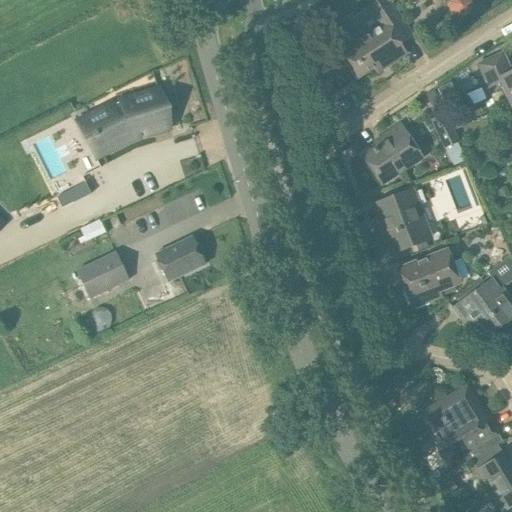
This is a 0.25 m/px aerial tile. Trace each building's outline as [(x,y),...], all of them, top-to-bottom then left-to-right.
[(412,36),(388,0),(379,0),(360,13),(356,15),(368,34),(338,54),(344,64),(356,80),(373,68),(376,73),(389,65),(406,54),(400,44),(412,36)] [(451,0),(450,2),(450,3),(450,4),(449,5),(449,6),(449,7),(450,8),(450,9),(450,10),(451,11),(451,12),(452,13),(453,14),(454,15),(455,16),(456,16),(457,16),(458,17),(459,17),(460,17),(461,17),(462,17),(463,16),(464,16),(465,15),(466,15),(467,14),(468,13),(469,12),(469,11),(470,11),(470,10),(470,9),(471,8),(471,7),(471,6),(471,5),(471,4),(470,3),(470,2),(469,1),(470,0),(451,0)] [(316,39),(310,24),(294,30),(301,46),(316,39)] [(499,83),(509,105),(511,103),(511,72),(503,53),(477,65),(488,88),(499,83)] [(167,120),(158,90),(118,102),(79,122),(91,144),(95,142),(102,154),(133,138),(129,132),(167,120)] [(458,143),(445,114),(431,120),(445,149),(458,143)] [(422,159),(400,125),(383,136),(386,141),(363,157),(382,186),(422,159)] [(65,193),(88,183),(65,128),(41,138),(65,193)] [(465,161),(460,148),(448,153),(453,165),(465,161)] [(470,174),(465,162),(450,168),(454,180),(470,174)] [(419,206),(413,191),(378,204),(387,226),(381,228),(391,254),(425,240),(413,208),(419,206)] [(205,264),(192,237),(172,247),(173,249),(167,251),(166,250),(155,255),(167,282),(205,264)] [(459,283),(447,251),(397,270),(412,308),(431,300),(440,297),(438,291),(459,283)] [(77,272),(90,300),(129,281),(116,253),(77,272)] [(499,290),(491,280),(452,308),(467,329),(478,321),(489,336),(511,319),(511,300),(502,287),(499,290)] [(106,310),(101,308),(96,308),(92,312),(88,321),(79,324),(86,338),(109,328),(111,318),(110,314),(106,310)] [(456,469),(471,460),(497,445),(502,442),(495,430),(496,429),(488,415),(482,413),(479,415),(473,405),(464,410),(464,409),(458,408),(457,409),(452,400),(424,416),(456,469)] [(497,445),(471,460),(502,511),(511,505),(511,461),(507,453),(503,455),(497,445)]
